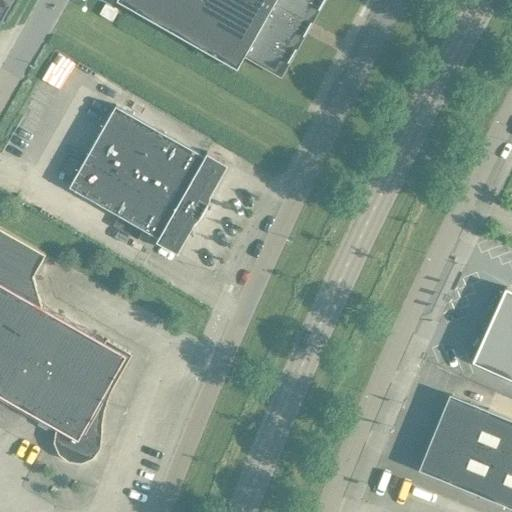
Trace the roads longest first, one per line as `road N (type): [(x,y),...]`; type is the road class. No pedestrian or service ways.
road 1 (secondary): [(248,511),(374,207),(485,0)]
road 2 (unclassified): [(329,511),(366,412),(511,113)]
road 3 (unclassified): [(215,371),(273,221),(398,0)]
road 4 (unclassified): [(100,511),(163,348)]
road 5 (unclassified): [(159,511),(215,371)]
road 6 (unclassified): [(163,348),(56,287)]
